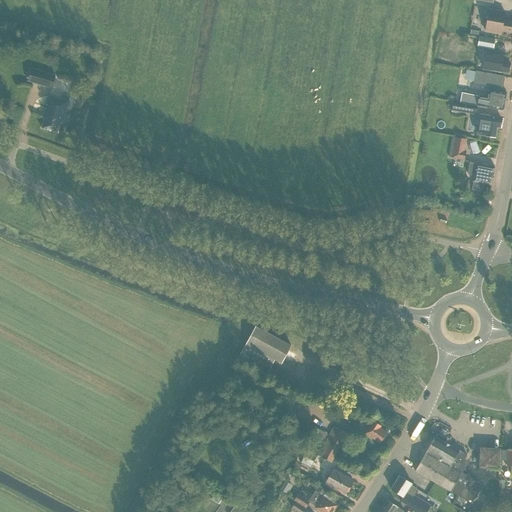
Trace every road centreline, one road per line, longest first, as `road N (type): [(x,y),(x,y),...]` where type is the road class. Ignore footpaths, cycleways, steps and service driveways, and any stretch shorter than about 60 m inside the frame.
road 1 (unclassified): [(487,251),(395,232),(295,245),(0,138)]
road 2 (secondary): [(434,319),(208,264),(0,165)]
road 3 (unknown): [(425,409),(290,356)]
road 4 (tertiary): [(359,511),(434,390)]
